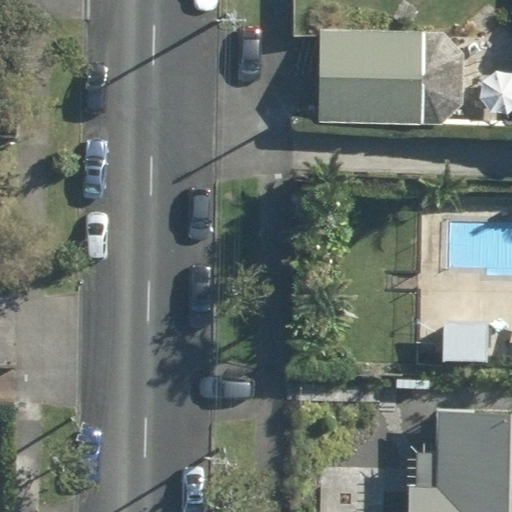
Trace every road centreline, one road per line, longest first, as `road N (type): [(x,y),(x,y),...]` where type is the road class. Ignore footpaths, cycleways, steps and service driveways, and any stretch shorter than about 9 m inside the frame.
road 1 (residential): [(151,511),(160,0)]
road 2 (unknown): [(0,380),(153,383)]
